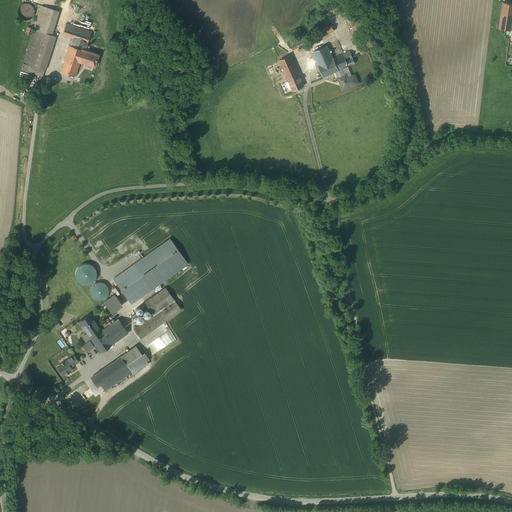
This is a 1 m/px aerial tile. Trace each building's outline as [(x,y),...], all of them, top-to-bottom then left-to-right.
[(511,25),(511,3),(503,2),(499,29),(511,31),(511,25)] [(20,6),(18,7),(18,9),(17,11),(17,13),(18,15),(19,17),(20,18),(22,19),(23,20),(25,20),(27,20),(29,20),(31,19),(32,18),(33,16),(34,14),(34,12),(34,10),(34,9),(33,7),(32,5),(30,4),(28,4),(27,3),(25,3),(23,4),(21,5),(20,6)] [(59,11),(41,6),(21,70),(42,76),(55,37),(51,35),(59,11)] [(81,62),(85,51),(91,32),(66,24),(63,35),(72,38),(61,72),(75,77),(79,62),(81,62)] [(334,31),(331,24),(320,29),(323,36),(334,31)] [(359,47),(360,54),(369,52),(367,45),(359,47)] [(327,46),(313,52),(324,77),(334,72),(348,67),(353,64),(347,52),(333,58),(327,46)] [(98,55),(85,51),(81,62),(94,67),(98,55)] [(304,86),(290,56),(279,62),(293,92),(304,86)] [(348,67),(334,72),(342,90),(359,83),(355,73),(351,75),(348,67)] [(142,260),(114,280),(131,303),(161,282),(187,263),(170,239),(169,240),(144,258),(141,254),(139,256),(142,260)] [(86,264),(84,264),(83,264),(81,265),(80,265),(78,267),(77,268),(76,269),(76,271),(75,272),(75,274),(75,275),(76,277),(76,279),(77,280),(78,281),(79,282),(80,283),(82,284),(83,285),(85,285),(87,285),(88,285),(90,284),(91,283),(93,283),(94,281),(95,280),(96,279),(96,277),(96,276),(96,274),(96,272),(96,271),(95,269),(94,268),(93,267),(92,266),(91,265),(89,264),(88,264),(86,264)] [(104,283),(100,282),(97,282),(94,283),(92,286),(91,289),(90,292),(91,294),(92,297),(95,298),(97,300),(100,300),(103,299),(105,297),(107,295),(108,292),(108,289),(106,285),(104,283)] [(181,310),(165,288),(145,302),(154,315),(133,329),(141,339),(164,322),(181,310)] [(114,294),(102,301),(109,313),(121,306),(114,294)] [(78,321),(90,338),(101,330),(90,313),(78,321)] [(119,318),(101,330),(90,338),(100,353),(129,332),(119,318)] [(56,341),(60,348),(66,345),(62,338),(56,341)] [(90,341),(83,346),(87,352),(94,347),(90,341)] [(146,361),(135,346),(91,378),(97,387),(101,384),(105,390),(131,372),(133,375),(148,364),(146,361)] [(74,355),(70,358),(74,364),(74,365),(78,362),(74,355)] [(61,365),(58,367),(63,375),(65,374),(70,372),(69,371),(72,369),(70,367),(74,364),(70,358),(60,364),(61,365)]
